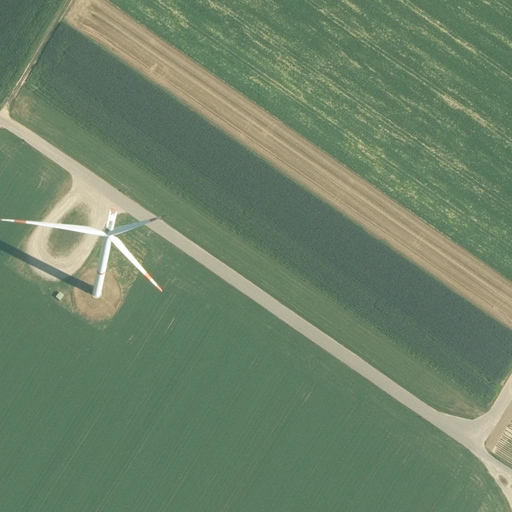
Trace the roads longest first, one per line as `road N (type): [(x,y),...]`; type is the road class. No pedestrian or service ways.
road 1 (unclassified): [(0,122),(511,474)]
road 2 (track): [(0,119),(71,0)]
